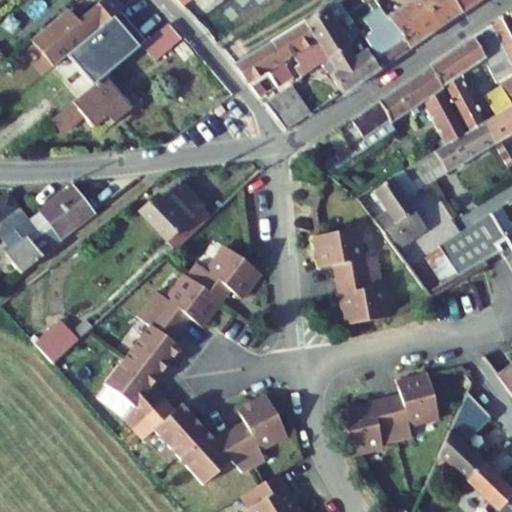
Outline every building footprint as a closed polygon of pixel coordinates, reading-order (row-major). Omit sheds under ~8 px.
[(121,10),(112,0),(102,0),(78,21),(67,9),(31,40),(54,67),(121,10)] [(79,78),(55,98),(65,110),(100,81),(99,80),(89,68),(107,52),(108,53),(155,12),(144,0),(133,0),(121,10),(123,12),(93,38),(81,48),(80,47),(64,62),(79,78)] [(176,0),(188,11),(195,5),(190,0),(176,0)] [(419,0),(413,0),(388,18),(411,50),(440,29),(419,0)] [(419,0),(440,29),(457,18),(445,0),(419,0)] [(451,0),(445,0),(457,18),(462,14),(451,0)] [(451,0),(462,14),(482,0),(451,0)] [(348,26),(353,23),(339,1),(304,22),(328,60),(348,48),(334,25),(343,19),(348,26)] [(384,68),(411,50),(388,18),(381,9),(364,21),(373,34),(365,39),(384,68)] [(511,13),(490,27),(511,66),(511,13)] [(296,68),(302,78),(323,64),(328,60),(304,22),(271,42),(283,61),(296,54),(303,64),(296,68)] [(142,46),(156,62),(182,40),(169,24),(142,46)] [(511,66),(490,27),(473,38),(484,58),(488,65),(497,83),(500,81),(511,74),(511,66)] [(484,58),(473,38),(457,49),(429,68),(463,135),(483,124),(485,122),(463,82),(460,75),(469,68),(484,58)] [(342,93),(343,95),(380,70),(359,40),(348,48),(328,60),(323,64),(342,93)] [(235,65),(248,83),(268,71),(277,87),(293,78),(283,61),(271,42),(235,65)] [(460,75),(463,82),(488,65),(484,58),(469,68),(460,75)] [(429,68),(378,102),(389,122),(409,108),(413,115),(425,106),(446,146),(463,135),(429,68)] [(109,73),(108,72),(99,80),(100,81),(109,73)] [(61,132),(66,132),(84,117),(94,129),(104,121),(110,127),(131,110),(115,90),(119,86),(109,73),(100,81),(65,110),(51,121),(61,132)] [(505,87),(511,99),(511,74),(500,81),(505,87)] [(286,130),(311,114),(291,85),(265,103),(286,130)] [(486,98),(497,116),(511,106),(511,99),(505,87),(486,98)] [(349,150),(375,132),(380,141),(395,130),(389,122),(378,102),(338,129),(340,133),(349,150)] [(214,111),(219,117),(225,112),(221,106),(214,111)] [(483,124),(494,145),(499,142),(511,134),(511,106),(497,116),(485,122),(483,124)] [(439,162),(446,172),(494,145),(483,124),(463,135),(446,146),(404,171),(415,191),(428,183),(421,173),(439,162)] [(349,150),(340,133),(329,138),(342,161),(351,154),(349,150)] [(507,170),(511,167),(511,164),(499,142),(494,145),(503,162),(507,170)] [(421,173),(428,183),(446,172),(439,162),(421,173)] [(421,231),(426,229),(415,212),(405,197),(415,191),(404,171),(372,191),(371,190),(358,198),(360,200),(395,248),(421,231)] [(179,182),(159,201),(156,197),(139,213),(174,251),(211,216),(179,182)] [(42,257),(95,215),(72,186),(27,220),(13,230),(2,239),(11,250),(5,254),(21,274),(42,257)] [(0,235),(2,239),(13,230),(27,220),(27,219),(8,193),(0,198),(0,235)] [(511,227),(500,208),(491,214),(505,238),(511,248),(511,227)] [(491,214),(461,233),(437,247),(438,248),(456,275),(499,250),(495,245),(505,238),(491,214)] [(331,266),(334,281),(378,273),(375,257),(362,259),(356,229),(313,237),(319,268),(331,266)] [(511,248),(505,238),(495,245),(499,250),(511,269),(511,248)] [(241,299),(259,273),(224,247),(206,271),(196,264),(187,277),(220,301),(222,303),(231,291),(241,299)] [(456,275),(438,248),(435,250),(423,258),(442,284),(454,276),(456,275)] [(380,287),(378,273),(334,281),(337,296),(339,295),(345,326),(388,318),(382,286),(380,287)] [(183,274),(165,299),(156,292),(147,304),(183,331),(191,320),(201,327),(220,301),(187,277),(183,274)] [(174,344),(183,331),(147,304),(137,317),(150,326),(127,357),(151,375),(157,380),(176,354),(173,352),(172,346),(174,344)] [(91,329),(92,328),(86,322),(73,334),(60,321),(35,344),(53,365),(91,329)] [(176,354),(180,348),(174,344),(172,346),(173,352),(176,354)] [(124,420),(132,429),(165,399),(153,385),(150,383),(149,377),(151,375),(127,357),(106,386),(134,407),(124,420)] [(511,363),(497,375),(511,395),(511,363)] [(153,385),(157,380),(151,375),(149,377),(150,383),(153,385)] [(397,441),(412,438),(409,425),(438,418),(428,375),(397,383),(400,395),(385,399),(397,441)] [(482,464),(462,445),(490,418),(467,394),(440,456),(465,481),(482,464)] [(230,429),(251,469),(264,462),(258,451),(286,436),(267,397),(238,411),(244,422),(230,429)] [(175,411),(165,399),(132,429),(143,441),(154,431),(179,458),(200,438),(207,432),(187,410),(183,413),(177,413),(175,411)] [(341,412),(352,455),(382,446),(382,445),(397,441),(385,399),(370,402),(371,405),(341,412)] [(187,410),(182,404),(175,411),(177,413),(183,413),(187,410)] [(251,469),(230,429),(212,438),(209,441),(203,441),(200,438),(179,458),(204,486),(231,461),(242,474),(251,469)] [(212,438),(207,432),(200,438),(203,441),(209,441),(212,438)] [(511,464),(498,479),(482,464),(465,481),(482,498),(496,510),(511,492),(511,491),(511,464)] [(259,485),(240,496),(249,510),(247,510),(248,511),(299,511),(285,488),(287,487),(279,473),(259,485)]
